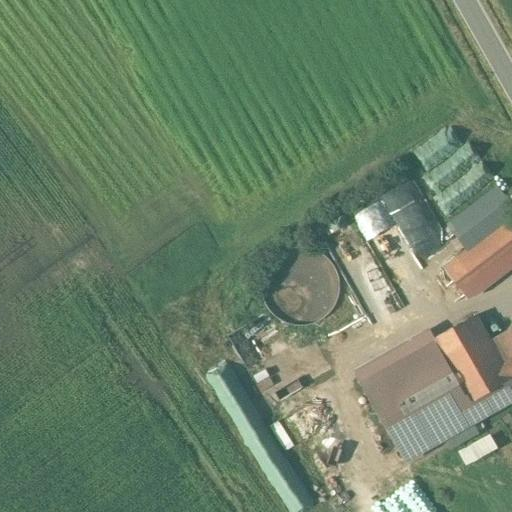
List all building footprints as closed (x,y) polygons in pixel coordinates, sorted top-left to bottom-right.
[(420,175),(448,214),(499,179),(471,140),(462,146),(420,175)] [(420,178),(391,188),(416,258),(445,248),(420,178)] [(326,224),(373,326),(434,298),(387,196),(326,224)] [(511,215),(456,258),(477,284),(511,257),(511,215)] [(318,261),(304,258),(292,260),(281,266),(272,275),(267,286),(266,298),(271,311),(280,323),(293,329),(307,331),(321,327),(333,319),(340,306),(343,292),(339,279),(330,268),(318,261)] [(501,362),(475,315),(433,339),(469,403),(471,402),(511,379),(501,362)] [(433,339),(361,379),(406,459),(479,418),(471,402),(469,403),(433,339)] [(511,355),(501,362),(511,379),(511,378),(511,355)] [(279,408),(302,397),(296,385),(273,396),(279,408)] [(253,443),(285,425),(269,396),(237,413),(253,443)] [(470,465),(502,446),(494,432),(462,451),(470,465)] [(300,442),(264,456),(285,511),(288,511),(322,499),(300,442)]
